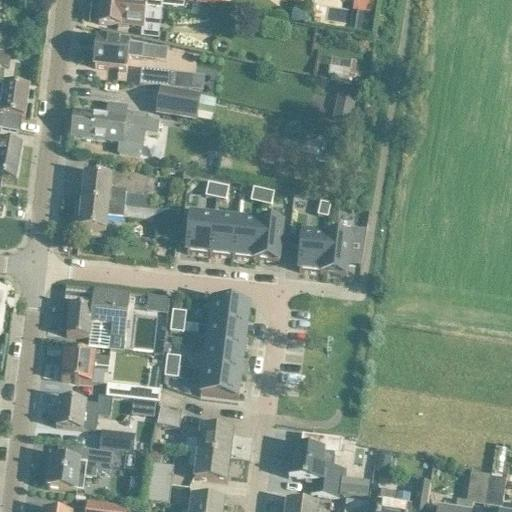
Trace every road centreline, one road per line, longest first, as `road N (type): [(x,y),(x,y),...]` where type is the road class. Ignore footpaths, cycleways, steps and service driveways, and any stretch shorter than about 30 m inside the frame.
road 1 (residential): [(37,269),(284,293),(270,425)]
road 2 (residential): [(37,269),(68,0)]
road 3 (residential): [(9,511),(37,269)]
